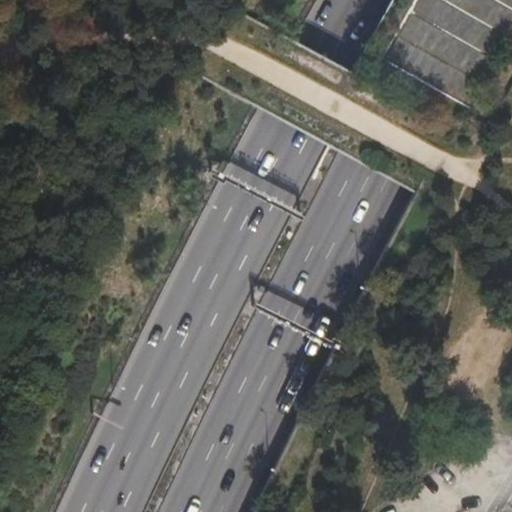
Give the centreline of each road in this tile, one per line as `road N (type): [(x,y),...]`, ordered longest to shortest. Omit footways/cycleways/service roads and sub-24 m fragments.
road 1 (trunk): [(202,511),(325,262),(469,0)]
road 2 (trunk): [(365,0),(240,230),(102,511)]
